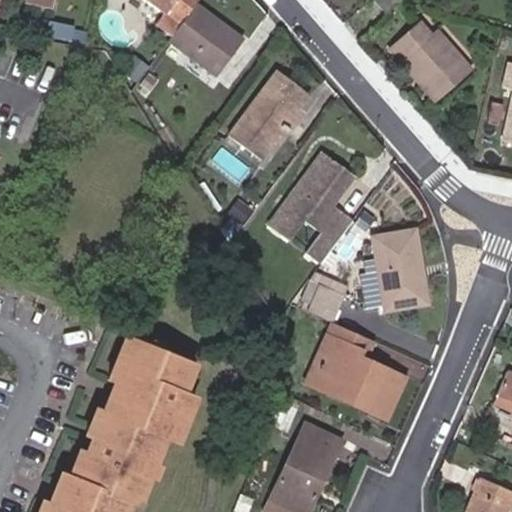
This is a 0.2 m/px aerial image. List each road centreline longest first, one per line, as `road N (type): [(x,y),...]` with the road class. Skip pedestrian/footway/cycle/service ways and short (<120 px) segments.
road 1 (residential): [(281,0),(446,186),(504,224)]
road 2 (residential): [(393,511),(504,224)]
road 3 (residential): [(0,332),(31,362),(33,383),(0,464)]
